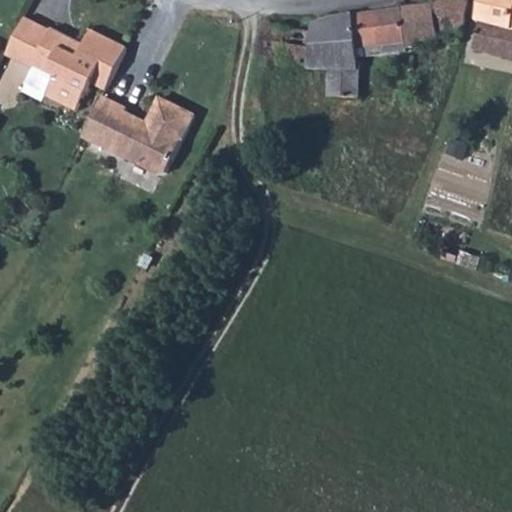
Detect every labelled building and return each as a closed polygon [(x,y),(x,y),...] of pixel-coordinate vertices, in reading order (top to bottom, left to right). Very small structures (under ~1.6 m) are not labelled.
[(458,0),(444,0),(444,5),(426,8),(402,11),(406,43),(442,38),(442,33),(462,35),(466,33),(467,26),(470,25),(473,1),(458,0)] [(511,0),(485,0),(481,22),(485,23),(511,28),(511,0)] [(312,71),(332,74),(329,100),(355,105),(357,60),(404,51),(407,50),(406,43),(402,11),(400,11),(372,14),(362,16),(345,19),(318,26),(317,34),(312,67),(312,71)] [(14,53),(38,64),(39,62),(57,26),(33,15),(14,53)] [(511,28),(485,23),(480,52),(511,58),(511,28)] [(57,26),(39,62),(61,73),(77,42),(73,39),(72,32),(58,24),(57,26)] [(264,57),(288,62),(293,30),(270,26),(269,28),(264,57)] [(111,88),(133,45),(97,27),(87,47),(77,42),(61,73),(51,92),(81,107),(90,89),(93,89),(97,81),(111,88)] [(317,34),(293,30),(288,62),(312,67),(317,34)] [(329,100),(332,74),(312,71),(309,96),(329,100)] [(132,107),(108,94),(88,134),(165,173),(171,171),(200,114),(165,96),(152,121),(130,110),(132,107)]
